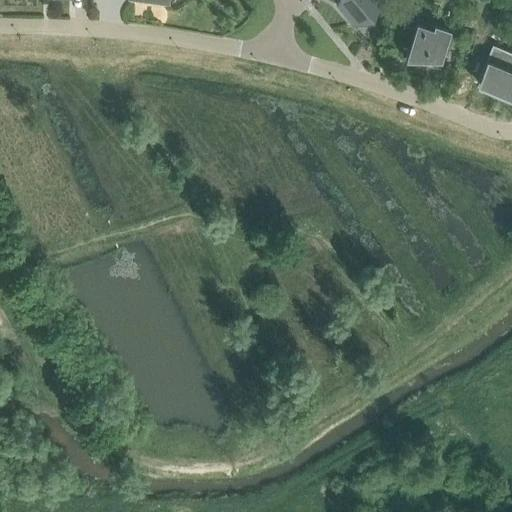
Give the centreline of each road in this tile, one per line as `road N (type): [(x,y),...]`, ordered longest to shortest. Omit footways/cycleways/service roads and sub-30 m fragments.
road 1 (residential): [(276,57),(140,33),(0,24)]
road 2 (residential): [(511,131),(276,57)]
